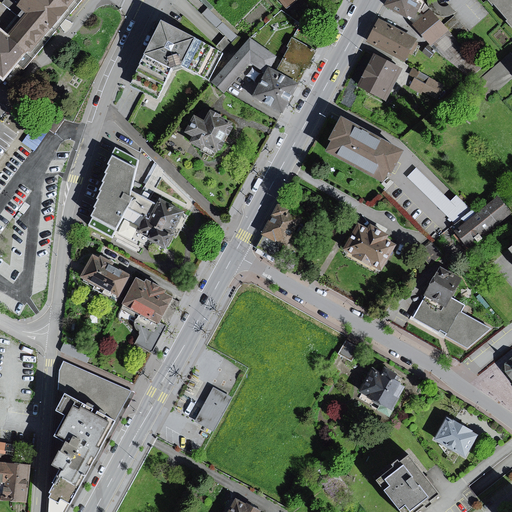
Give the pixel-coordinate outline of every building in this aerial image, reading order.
[(0,78),(9,86),(32,56),(37,55),(82,0),(28,0),(21,9),(29,17),(12,36),(0,26),(0,78)] [(415,0),(389,0),(387,6),(406,15),(407,13),(414,16),(420,4),(414,2),(415,0)] [(511,0),(494,0),(511,20),(511,0)] [(449,1),(437,10),(444,20),(457,12),(449,1)] [(236,35),(210,7),(205,11),(231,40),(236,35)] [(466,77),(480,65),(458,40),(468,31),(455,16),(445,25),(431,11),(413,25),(428,42),(431,44),(434,42),(466,77)] [(165,22),(130,86),(156,100),(175,69),(183,68),(208,80),(222,52),(165,22)] [(420,42),(381,22),(369,46),(408,65),(420,42)] [(254,94),(283,111),(299,84),(316,50),(292,37),(287,46),(289,47),(277,70),(269,66),(254,94)] [(252,61),(258,65),(264,70),(276,55),(250,39),(213,82),(224,91),(252,61)] [(389,104),(404,73),(377,59),(362,90),(389,104)] [(414,80),(410,89),(437,103),(445,87),(413,71),(410,78),(414,80)] [(194,115),(185,132),(193,136),(190,142),(201,148),(200,150),(213,157),(216,152),(218,149),(219,150),(232,126),(231,126),(232,123),(209,110),(204,120),(194,115)] [(402,149),(346,118),(328,151),(382,180),(387,170),(390,171),(402,149)] [(142,165),(119,152),(115,158),(118,160),(113,169),(115,170),(111,177),(113,178),(108,186),(110,188),(105,195),(107,196),(102,202),(104,203),(99,211),(101,212),(92,228),(115,241),(119,233),(121,234),(132,213),(148,221),(141,233),(148,237),(148,239),(166,249),(173,235),(176,237),(188,215),(183,213),(184,211),(160,199),(156,206),(143,199),(137,196),(142,173),(139,172),(142,165)] [(427,162),(416,173),(450,207),(428,224),(439,234),(473,207),(427,162)] [(472,254),(511,221),(511,213),(500,199),(456,235),(472,254)] [(283,201),(265,235),(290,249),(309,215),(283,201)] [(344,249),(382,270),(396,244),(385,238),(387,234),(372,226),(370,230),(359,223),(344,249)] [(95,257),(83,280),(122,301),(134,278),(118,269),(120,266),(104,257),(102,261),(95,257)] [(440,270),(413,321),(469,353),(496,331),(464,314),(468,306),(456,299),(465,281),(440,270)] [(141,281),(125,309),(140,317),(137,325),(138,331),(142,335),(136,347),(153,355),(177,301),(169,298),(171,294),(151,283),(149,285),(141,281)] [(0,427),(7,429),(9,406),(0,403),(0,402),(7,362),(3,359),(8,344),(0,340),(0,427)] [(347,343),(340,356),(353,363),(360,350),(347,343)] [(50,498),(59,503),(61,499),(70,504),(116,422),(133,391),(65,364),(61,373),(59,392),(67,396),(57,414),(66,419),(56,439),(65,445),(53,468),(61,472),(53,486),(55,487),(50,498)] [(42,370),(13,367),(9,406),(21,407),(21,412),(33,413),(33,408),(39,408),(42,370)] [(374,371),(361,394),(374,402),(372,405),(381,410),(380,412),(392,419),(408,389),(399,384),(402,378),(387,370),(384,376),(374,371)] [(234,398),(215,388),(197,424),(216,434),(234,398)] [(449,420),(437,443),(469,460),(481,437),(449,420)] [(14,452),(15,443),(9,441),(7,451),(14,452)] [(446,498),(414,459),(407,465),(405,463),(399,468),(401,470),(382,485),(404,511),(427,511),(431,510),(432,511),(433,511),(438,508),(436,505),(446,498)] [(29,505),(33,467),(0,463),(0,485),(7,486),(6,498),(16,499),(16,504),(29,505)] [(259,511),(238,501),(231,511),(259,511)]
